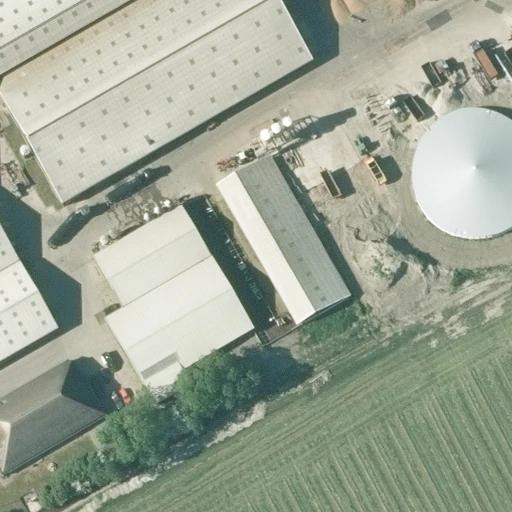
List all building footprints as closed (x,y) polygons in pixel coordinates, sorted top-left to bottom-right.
[(0,84),(147,0),(1,0),(0,1),(0,84)] [(0,97),(63,208),(313,64),(276,0),(147,0),(0,84),(0,97)] [(387,0),(400,21),(433,2),(431,0),(387,0)] [(413,171),(412,176),(413,182),(413,187),(415,193),(416,198),(418,203),(421,208),(424,213),(427,217),(431,222),(435,225),(440,229),(445,232),(450,234),(455,236),(460,238),(466,239),(471,240),(477,240),(482,240),(488,239),(493,238),(499,236),(504,234),(509,232),(511,229),(511,122),(509,121),(504,118),(499,116),(493,114),(488,113),(482,112),(477,112),(471,112),(466,113),(460,114),(455,116),(450,118),(445,121),(440,124),(435,127),(431,131),(428,135),(424,139),(421,144),(419,149),(416,154),(415,160),(413,165),(413,171)] [(312,137),(329,125),(322,116),(306,128),(312,137)] [(343,168),(338,152),(327,155),(331,171),(343,168)] [(215,190),(297,333),(353,301),(270,156),(215,190)] [(182,374),(254,332),(213,262),(212,262),(181,211),(94,263),(124,314),(106,325),(147,394),(148,394),(156,408),(190,388),(182,374)] [(0,229),(0,275),(20,264),(0,229)] [(20,264),(0,275),(0,365),(59,332),(20,264)] [(0,404),(0,471),(4,478),(106,418),(83,379),(80,380),(69,363),(0,404)]
